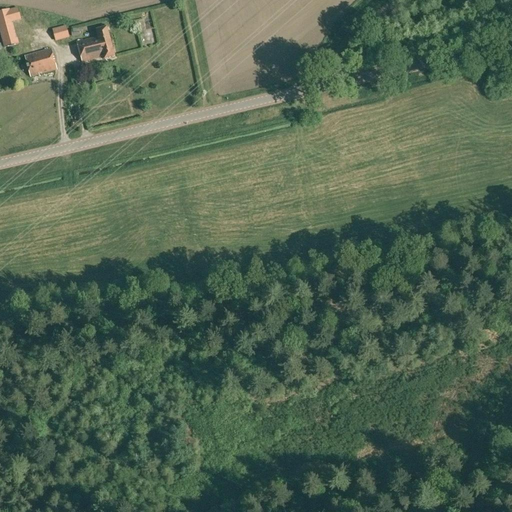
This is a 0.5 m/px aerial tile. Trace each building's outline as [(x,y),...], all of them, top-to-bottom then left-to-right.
[(9,11),(9,10),(4,11),(0,11),(0,25),(12,23),(13,23),(12,21),(21,19),(18,8),(9,11)] [(52,29),(56,41),(69,37),(66,25),(52,29)] [(78,42),(83,62),(104,57),(105,59),(115,56),(107,27),(96,30),(98,36),(78,42)] [(18,44),(17,38),(16,38),(3,42),(5,48),(18,44)] [(25,56),(31,77),(57,70),(51,49),(33,54),(31,48),(23,50),(25,56)]
